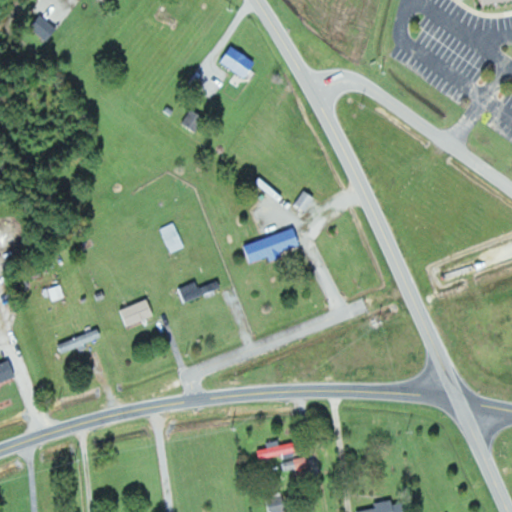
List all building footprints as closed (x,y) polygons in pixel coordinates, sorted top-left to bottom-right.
[(59,29),(42,14),(32,26),(49,41),(59,29)] [(249,78),(258,61),(231,46),(221,62),(249,78)] [(197,132),(206,118),(191,109),(183,123),(197,132)] [(245,244),(251,263),(271,256),(272,260),(285,256),(283,250),(302,244),(297,227),(245,244)] [(54,300),(66,297),(63,284),(50,287),(54,300)] [(121,309),(128,326),(156,315),(150,298),(121,309)] [(104,337),(100,327),(60,343),(63,353),(104,337)] [(0,382),(18,377),(12,359),(2,362),(0,357),(0,382)] [(262,458),(281,454),(285,471),(309,466),(307,455),(303,456),(299,441),(282,444),(280,440),(268,442),(269,447),(260,449),(262,458)] [(270,511),(285,511),(280,495),(266,500),(270,511)] [(357,511),(407,511),(406,501),(395,503),(395,499),(376,501),(377,508),(357,510),(357,511)]
